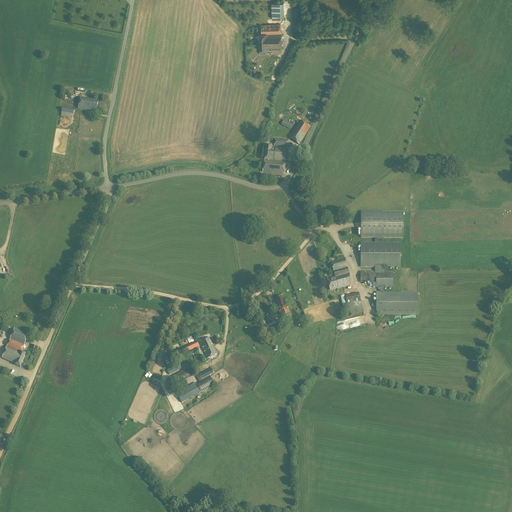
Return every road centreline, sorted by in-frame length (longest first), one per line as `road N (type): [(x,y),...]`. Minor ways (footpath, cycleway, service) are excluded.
road 1 (unclassified): [(74,282),(208,306),(239,303),(278,274),(307,231),(282,183)]
road 2 (unclassified): [(282,183),(355,38),(383,0)]
road 3 (unclassified): [(107,187),(104,145),(132,0)]
road 4 (unclassified): [(107,187),(184,172),(282,183)]
